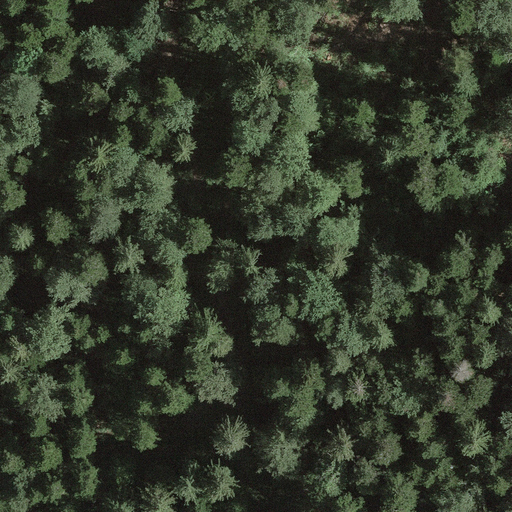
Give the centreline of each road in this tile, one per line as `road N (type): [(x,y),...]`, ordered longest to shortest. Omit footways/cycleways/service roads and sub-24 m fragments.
road 1 (track): [(0,244),(398,511)]
road 2 (track): [(177,0),(208,221),(244,376),(234,398)]
